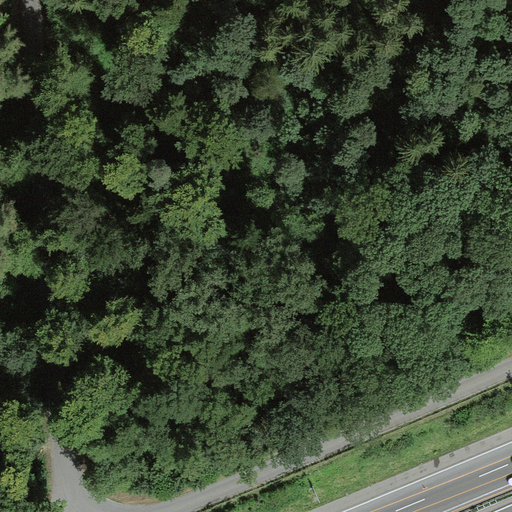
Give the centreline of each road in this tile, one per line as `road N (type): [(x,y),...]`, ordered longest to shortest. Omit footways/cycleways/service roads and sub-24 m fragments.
road 1 (unclassified): [(83,511),(54,403),(33,0)]
road 2 (unclassified): [(511,369),(165,511)]
road 3 (motorway): [(511,462),(393,511)]
